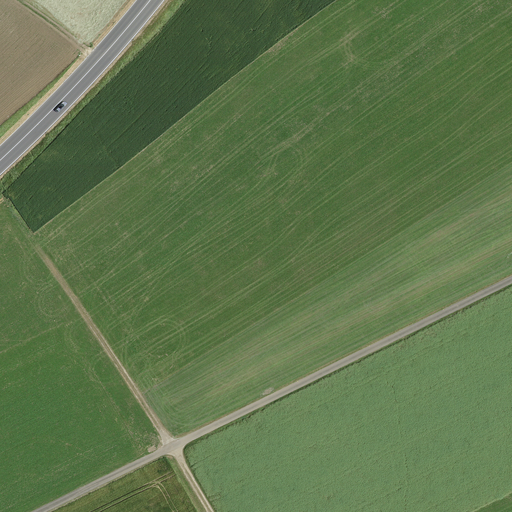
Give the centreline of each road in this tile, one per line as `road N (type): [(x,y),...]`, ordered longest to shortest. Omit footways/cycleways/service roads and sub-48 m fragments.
road 1 (track): [(511,279),(40,511)]
road 2 (track): [(216,511),(10,202)]
road 3 (primary): [(0,161),(150,0)]
